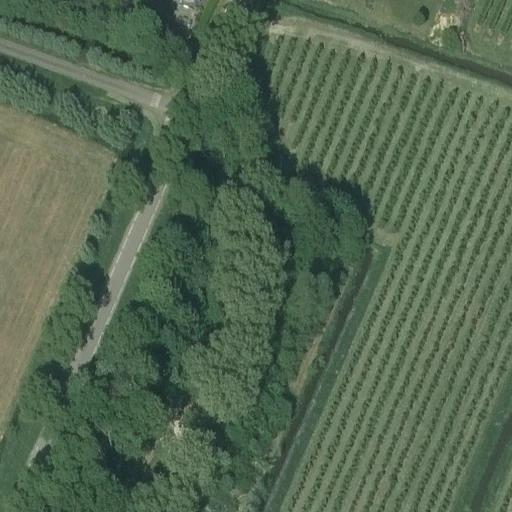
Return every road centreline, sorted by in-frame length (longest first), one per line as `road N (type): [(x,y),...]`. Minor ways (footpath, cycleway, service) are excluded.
road 1 (tertiary): [(7,511),(171,133)]
road 2 (unclassified): [(171,133),(102,88),(0,51)]
road 3 (tertiary): [(171,133),(231,0)]
